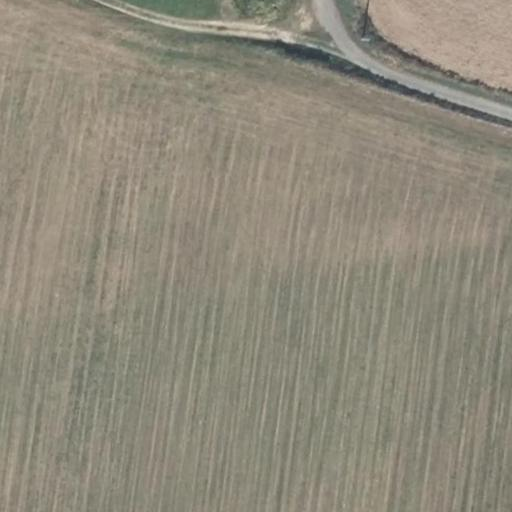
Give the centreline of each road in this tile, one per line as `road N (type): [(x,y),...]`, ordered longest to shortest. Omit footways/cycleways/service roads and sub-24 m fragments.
road 1 (track): [(348,49),(268,26),(221,27),(98,0)]
road 2 (unclassified): [(325,0),(348,49),(368,63),(511,113)]
